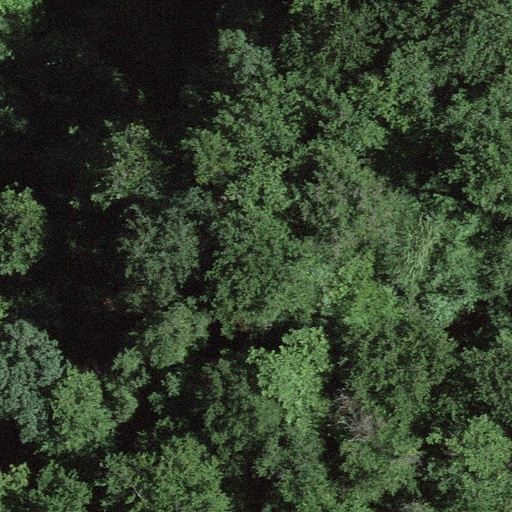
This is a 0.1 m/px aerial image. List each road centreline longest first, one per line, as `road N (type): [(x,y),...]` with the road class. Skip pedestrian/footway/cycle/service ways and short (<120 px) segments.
road 1 (track): [(342,0),(196,255),(0,475)]
road 2 (track): [(196,255),(256,511)]
